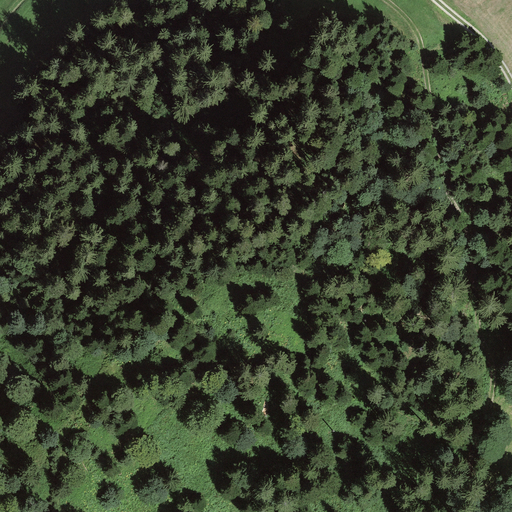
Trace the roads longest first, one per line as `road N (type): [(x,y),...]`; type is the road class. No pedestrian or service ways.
road 1 (track): [(384,0),(419,34),(439,154),(494,372),(454,511)]
road 2 (track): [(0,157),(64,145),(251,160)]
